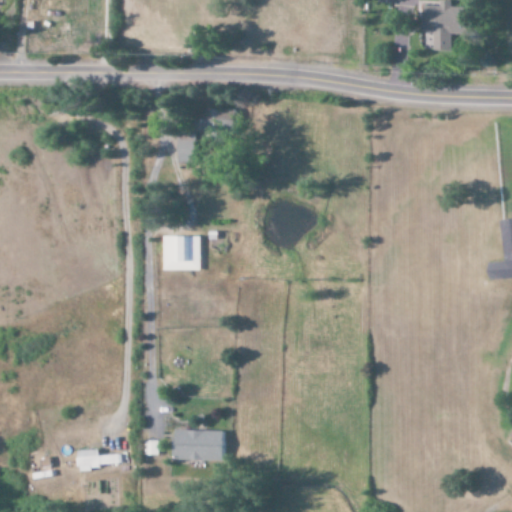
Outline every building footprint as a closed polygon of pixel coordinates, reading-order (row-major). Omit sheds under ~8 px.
[(426,6),(425,33),(434,33),(433,51),(451,52),(452,34),(470,35),(470,7),(453,7),(453,1),(442,1),(442,6),(426,6)] [(206,130),(213,129),(214,142),(236,141),(235,111),(205,112),(206,130)] [(201,164),(200,139),(180,140),(181,164),(201,164)] [(511,220),(503,220),(505,262),(492,263),(493,281),(511,279),(511,220)] [(203,271),(202,237),(165,238),(166,271),(203,271)] [(227,431),(177,430),(176,462),(226,463),(227,431)] [(122,455),(101,455),(101,450),(80,450),(81,467),(122,466),(122,455)]
